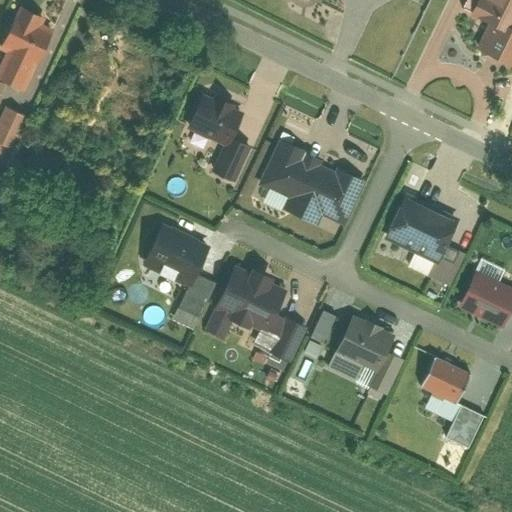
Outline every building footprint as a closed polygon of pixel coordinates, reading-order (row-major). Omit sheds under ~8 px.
[(304,0),(323,9),(326,0),(304,0)] [(511,0),(485,0),(477,17),(492,25),(511,34),(511,0)] [(21,8),(0,51),(9,55),(0,73),(0,79),(26,92),(53,35),(40,29),(45,20),(21,8)] [(511,34),(492,25),(478,53),(511,69),(511,34)] [(205,90),(186,126),(230,149),(249,114),(205,90)] [(6,109),(0,126),(0,162),(8,165),(25,115),(6,109)] [(326,216),(348,227),(370,179),(337,163),(331,176),(314,169),(319,158),(281,140),(260,186),(293,201),(288,211),(321,227),(326,216)] [(401,197),(375,256),(451,289),(463,262),(448,256),(462,224),(401,197)] [(139,267),(189,291),(212,245),(162,220),(139,267)] [(298,290),(238,263),(216,311),(275,338),(298,290)] [(511,281),(480,267),(461,309),(511,331),(511,281)] [(331,357),(379,379),(398,339),(350,317),(331,357)] [(479,377),(435,358),(421,392),(464,410),(479,377)]
